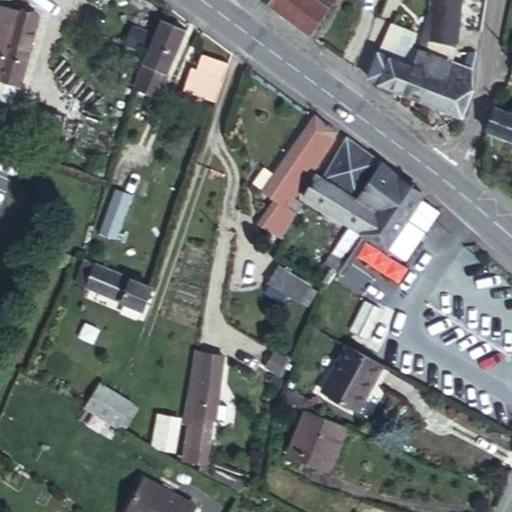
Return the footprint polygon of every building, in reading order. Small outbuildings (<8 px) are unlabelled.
[(257,0),(308,34),(329,0),(314,0),(314,1),(313,0),(257,0)] [(432,0),(428,40),(454,44),(452,40),(456,0),(432,0)] [(12,2),(11,6),(4,31),(0,43),(0,70),(22,77),(41,10),(12,2)] [(11,6),(0,3),(0,29),(4,31),(11,6)] [(183,23),(169,16),(142,80),(159,85),(183,23)] [(392,31),(382,59),(406,68),(413,50),(426,55),(428,40),(392,31)] [(396,95),(417,102),(424,82),(440,89),(449,65),(426,55),(413,50),(406,68),(396,95)] [(221,80),(227,60),(214,55),(207,73),(221,80)] [(373,87),(396,95),(406,68),(382,59),(373,87)] [(221,107),(236,63),(227,60),(221,80),(207,73),(197,70),(188,94),(221,107)] [(457,117),(465,92),(467,82),(468,70),(449,65),(440,89),(424,82),(417,102),(457,117)] [(0,95),(0,118),(19,127),(20,124),(28,109),(0,95)] [(486,127),(511,137),(511,102),(511,103),(497,97),(486,127)] [(28,109),(20,124),(41,133),(48,119),(28,109)] [(303,193),(339,140),(318,125),(282,178),(303,193)] [(390,249),(430,192),(353,135),(327,179),(379,212),(366,233),(390,249)] [(358,228),(366,233),(379,212),(327,179),(323,176),(310,198),(358,228)] [(294,207),(303,193),(282,178),(271,192),(279,197),(294,207)] [(134,191),(117,185),(100,229),(117,236),(134,191)] [(278,230),(291,210),(294,207),(279,197),(264,220),(278,230)] [(278,230),(286,236),(298,216),(291,210),(278,230)] [(359,245),(366,233),(358,228),(351,239),(359,245)] [(85,285),(154,310),(162,286),(94,260),(85,285)] [(306,282),(277,262),(268,278),(297,296),(306,282)] [(368,308),(354,337),(369,344),(383,315),(368,308)] [(361,419),(387,375),(350,353),(325,399),(361,419)] [(231,362),(202,358),(190,427),(195,428),(190,466),(213,469),(219,425),(232,427),(234,413),(224,411),(231,362)] [(88,408),(120,428),(135,405),(103,384),(88,408)] [(325,474),(346,437),(310,417),(289,455),(325,474)] [(185,428),(165,424),(161,453),(180,456),(185,428)] [(195,511),(148,488),(136,511),(195,511)]
